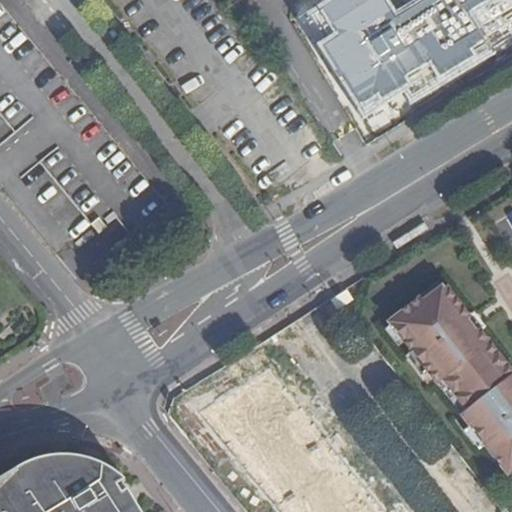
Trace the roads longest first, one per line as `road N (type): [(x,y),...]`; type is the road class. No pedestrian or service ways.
road 1 (secondary): [(164,370),(511,147)]
road 2 (residential): [(59,0),(251,253)]
road 3 (secondary): [(511,103),(251,253)]
road 4 (secondary): [(251,253),(94,342)]
road 5 (residential): [(164,370),(200,317),(256,282),(251,253)]
road 6 (residential): [(94,342),(0,216)]
road 7 (unclassified): [(209,511),(122,392)]
road 8 (secondary): [(0,425),(122,392)]
